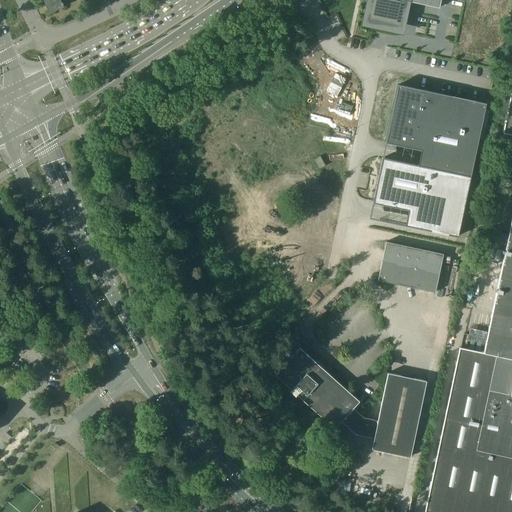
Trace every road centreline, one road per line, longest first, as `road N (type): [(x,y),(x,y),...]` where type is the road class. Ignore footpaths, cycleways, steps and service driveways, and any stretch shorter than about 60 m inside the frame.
road 1 (primary): [(282,511),(193,424),(152,364),(39,120)]
road 2 (primary): [(13,168),(56,254),(136,375),(262,511)]
road 3 (secondary): [(39,120),(225,0)]
road 4 (secondary): [(187,0),(24,86)]
